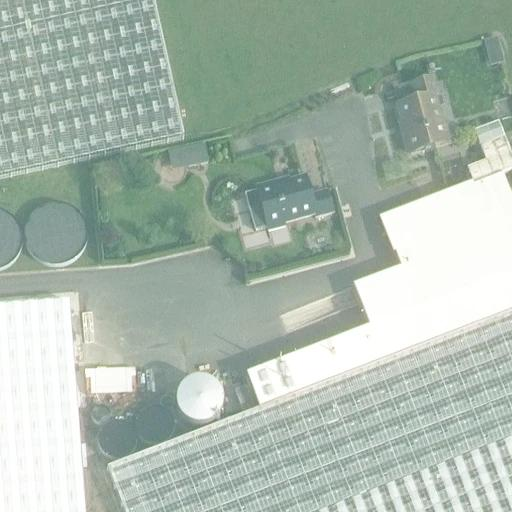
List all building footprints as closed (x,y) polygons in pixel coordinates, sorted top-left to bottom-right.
[(0,0),(0,180),(183,140),(152,0),(0,0)] [(497,39),(483,43),(486,52),(500,49),(497,39)] [(410,153),(447,143),(435,98),(437,97),(432,79),(411,85),(415,102),(397,106),(410,153)] [(485,164),(467,170),(472,184),(474,187),(502,176),(511,172),(511,161),(504,140),(479,149),(485,164)] [(172,172),(194,168),(208,165),(204,147),(194,149),(168,154),(172,172)] [(246,378),(259,412),(511,314),(511,203),(502,176),(474,187),(472,184),(378,219),(397,271),(352,288),(369,331),(246,378)] [(316,218),(333,213),(327,192),(309,197),(304,178),(257,191),(267,226),(314,214),(316,218)] [(34,240),(35,239),(34,231),(32,224),(28,217),(23,209),(17,204),(10,200),(3,197),(0,196),(0,282),(6,280),(14,277),(20,272),(26,265),(31,257),(34,248),(34,240)] [(76,228),(44,228),(44,239),(48,239),(47,251),(75,251),(76,228)] [(84,511),(69,304),(0,308),(0,511),(84,511)] [(511,511),(511,314),(259,412),(106,472),(121,511),(511,511)] [(134,370),(125,371),(126,395),(135,394),(134,370)] [(94,372),(85,372),(86,396),(95,396),(94,372)] [(180,426),(223,425),(222,385),(179,385),(180,426)]
